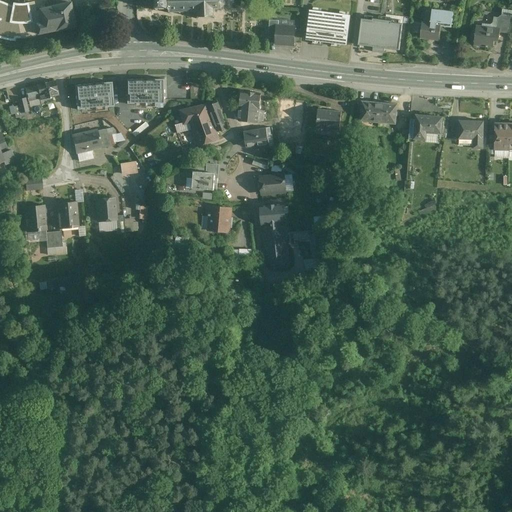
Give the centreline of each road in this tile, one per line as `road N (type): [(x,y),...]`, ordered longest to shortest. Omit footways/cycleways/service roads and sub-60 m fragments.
road 1 (primary): [(511,84),(381,78),(212,56)]
road 2 (residential): [(255,211),(212,56)]
road 3 (primary): [(132,52),(0,73)]
road 4 (track): [(263,341),(268,305),(255,211)]
